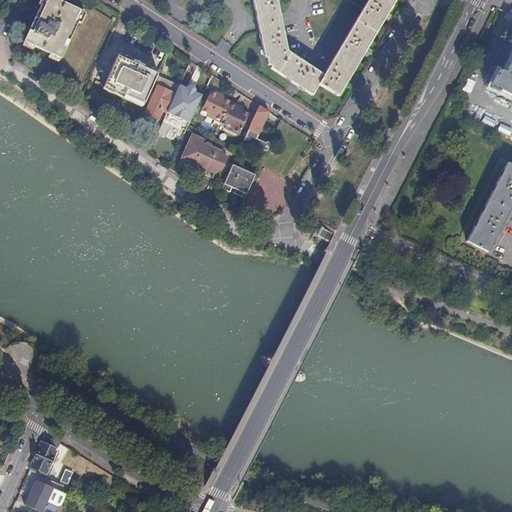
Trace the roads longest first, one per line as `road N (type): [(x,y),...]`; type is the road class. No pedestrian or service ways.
road 1 (unclassified): [(349,511),(272,487),(55,387),(18,396)]
road 2 (residential): [(0,64),(240,227),(285,240)]
road 3 (secondary): [(211,511),(348,238)]
road 4 (secondary): [(472,0),(353,227)]
road 5 (residential): [(333,139),(122,0)]
road 6 (tertiary): [(208,511),(42,411)]
road 7 (residential): [(353,227),(511,299)]
road 8 (residential): [(412,16),(333,139)]
